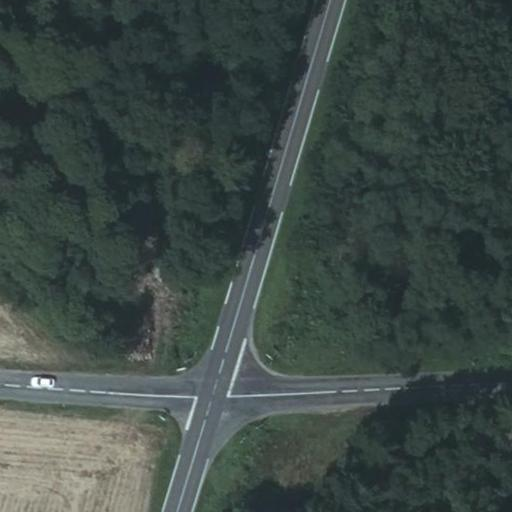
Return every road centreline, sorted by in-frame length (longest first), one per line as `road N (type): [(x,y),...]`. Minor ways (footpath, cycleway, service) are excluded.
road 1 (secondary): [(208,389),(326,0)]
road 2 (tertiary): [(511,378),(208,389)]
road 3 (tertiary): [(208,389),(0,372)]
road 4 (secondary): [(171,511),(208,389)]
